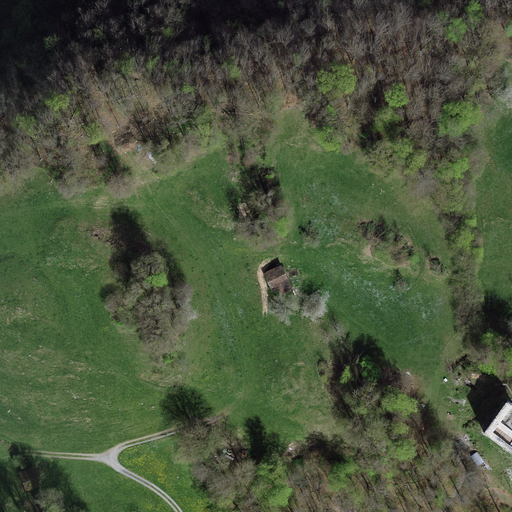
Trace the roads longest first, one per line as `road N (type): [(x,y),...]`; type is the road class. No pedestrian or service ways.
road 1 (track): [(109,459),(123,446),(216,415),(233,398),(251,332),(264,316),(266,260)]
road 2 (track): [(178,511),(109,459),(4,456)]
